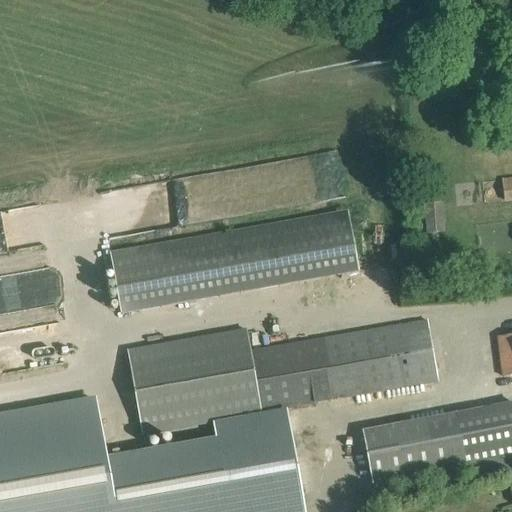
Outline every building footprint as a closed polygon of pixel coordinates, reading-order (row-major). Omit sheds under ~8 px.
[(511,179),(501,181),(503,202),(503,203),(511,202),(511,179)] [(482,182),(483,199),(497,197),(495,181),(482,182)] [(110,255),(120,315),(356,274),(346,215),(110,255)] [(141,434),(260,414),(260,415),(436,384),(425,322),(249,353),(245,331),(126,352),(141,434)] [(511,334),(498,337),(502,376),(511,374),(511,334)] [(105,462),(94,401),(0,417),(0,511),(302,511),(285,414),(212,427),(215,443),(105,462)] [(511,467),(511,402),(362,433),(375,495),(511,467)]
